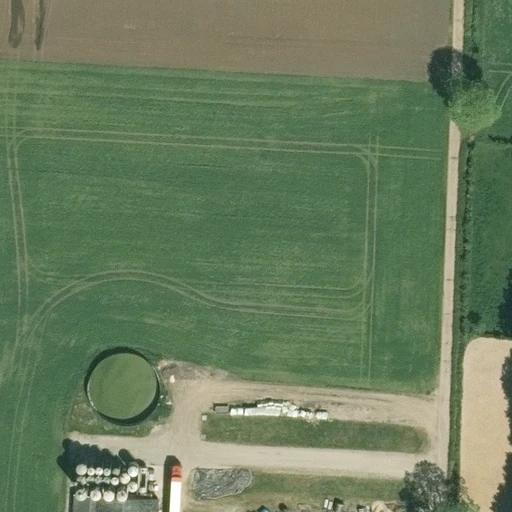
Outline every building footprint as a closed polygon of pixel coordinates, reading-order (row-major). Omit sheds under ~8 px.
[(258,406),(248,413),(255,424),(266,416),(258,406)] [(264,420),(276,425),(281,412),(269,408),(264,420)] [(151,452),(147,476),(159,477),(162,454),(151,452)] [(360,484),(356,511),(391,511),(395,488),(360,484)] [(156,511),(158,499),(71,496),(70,511),(156,511)]
